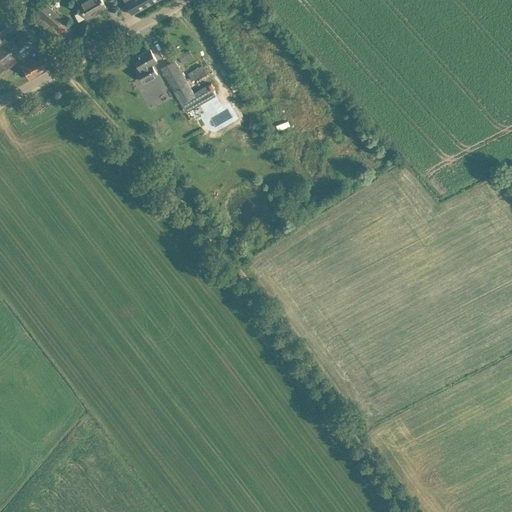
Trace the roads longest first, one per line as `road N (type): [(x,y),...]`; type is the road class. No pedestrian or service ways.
road 1 (track): [(66,64),(286,324),(418,511)]
road 2 (unclassified): [(66,64),(185,0)]
